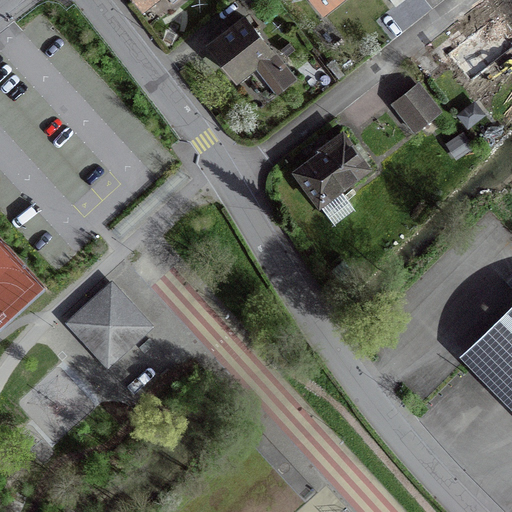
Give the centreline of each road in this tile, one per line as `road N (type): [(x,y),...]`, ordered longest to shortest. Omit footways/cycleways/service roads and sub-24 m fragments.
road 1 (residential): [(474,511),(410,447),(316,326),(229,182)]
road 2 (residential): [(463,0),(229,182)]
road 3 (residential): [(229,182),(93,0)]
